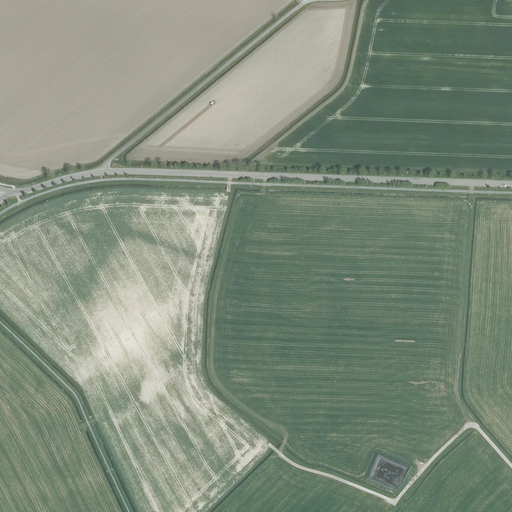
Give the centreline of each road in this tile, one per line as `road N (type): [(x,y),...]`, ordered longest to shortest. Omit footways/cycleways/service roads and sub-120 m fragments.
road 1 (tertiary): [(100,172),(511,183)]
road 2 (unclassified): [(100,172),(308,0)]
